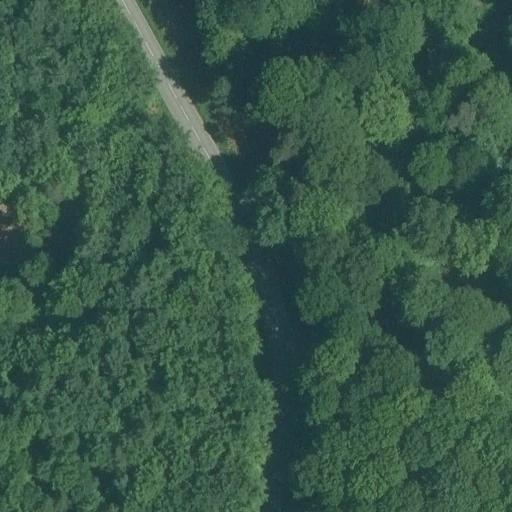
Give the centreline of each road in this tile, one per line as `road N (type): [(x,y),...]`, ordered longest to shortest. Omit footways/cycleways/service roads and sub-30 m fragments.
road 1 (tertiary): [(121,0),(257,257),(282,366),(265,511)]
road 2 (track): [(387,346),(511,423)]
